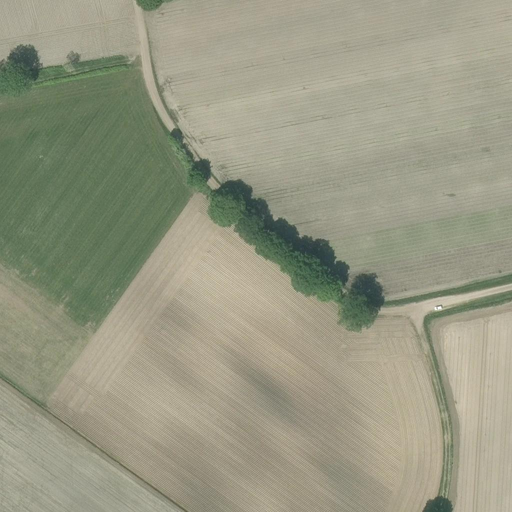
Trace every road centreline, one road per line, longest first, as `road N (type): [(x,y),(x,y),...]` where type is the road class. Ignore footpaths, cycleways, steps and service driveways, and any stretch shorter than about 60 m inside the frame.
road 1 (track): [(143,0),(160,110),(218,192),(362,307),(415,312)]
road 2 (track): [(0,80),(149,56)]
